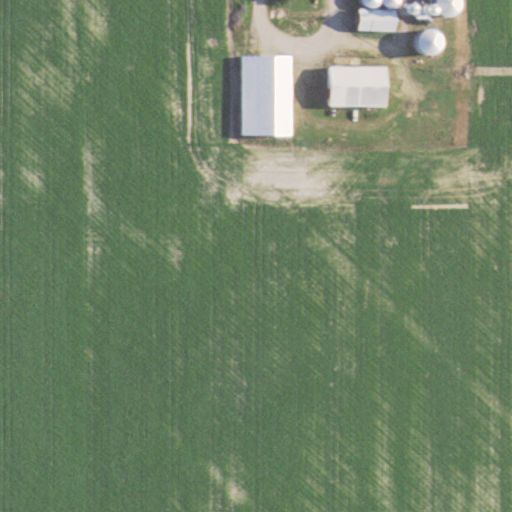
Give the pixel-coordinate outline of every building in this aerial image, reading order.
[(358,31),(398,32),(398,0),(363,0),(363,9),(359,9),(358,31)] [(461,0),(438,0),(434,6),(449,16),(461,0)] [(430,9),(419,2),(414,11),(425,17),(430,9)] [(429,56),(445,43),(433,28),(417,41),(429,56)] [(292,137),(292,56),(241,56),(241,137),(292,137)] [(337,56),(328,56),(328,107),(389,107),(389,67),(337,67),(337,56)]
